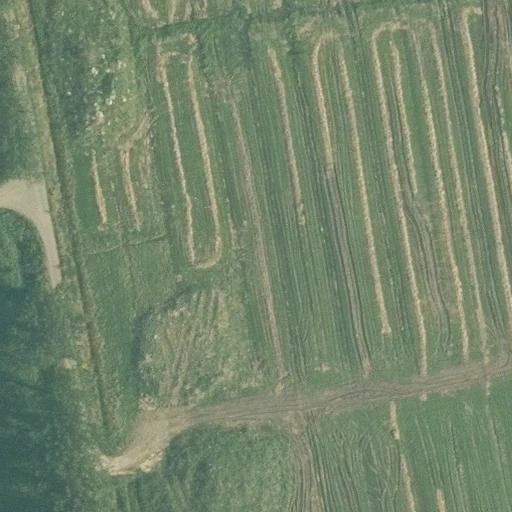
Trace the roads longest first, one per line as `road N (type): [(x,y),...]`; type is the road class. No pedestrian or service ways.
road 1 (unclassified): [(93,511),(36,214)]
road 2 (unclassified): [(36,214),(0,7)]
